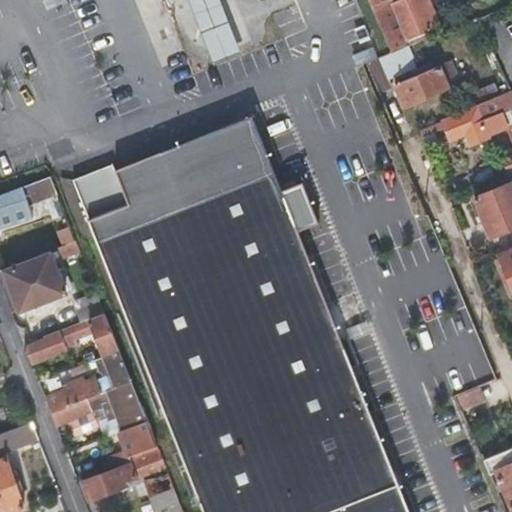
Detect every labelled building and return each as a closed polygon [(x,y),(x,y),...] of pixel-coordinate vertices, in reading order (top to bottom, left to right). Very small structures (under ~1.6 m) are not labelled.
[(215,0),(180,0),(206,65),(236,53),(215,0)] [(366,0),(389,53),(393,52),(403,48),(411,44),(392,1),(395,0),(366,0)] [(395,0),(392,1),(411,44),(426,38),(422,29),(437,21),(432,9),(427,11),(422,0),(395,0)] [(389,53),(376,59),(384,80),(401,72),(393,52),(389,53)] [(451,83),(441,61),(387,85),(397,107),(451,83)] [(445,122),(447,128),(452,140),(465,135),(470,145),(488,137),(488,136),(506,127),(500,115),(511,109),(511,99),(509,92),(475,106),(476,109),(445,122)] [(74,177),(202,511),(408,511),(295,222),(288,207),(280,183),(252,109),(74,177)] [(416,132),(420,140),(447,128),(445,122),(443,120),(416,132)] [(511,156),(503,161),(509,174),(511,172),(511,156)] [(299,177),(280,183),(288,207),(295,222),(314,215),(299,177)] [(45,178),(0,194),(0,227),(27,218),(22,207),(41,200),(52,197),(45,178)] [(511,186),(511,184),(474,200),(489,238),(511,228),(511,186)] [(60,217),(52,197),(41,200),(48,221),(60,217)] [(382,240),(386,251),(430,232),(425,220),(382,240)] [(68,242),(40,253),(41,256),(0,271),(0,274),(6,291),(14,311),(57,294),(46,263),(73,254),(68,242)] [(511,244),(497,252),(499,257),(511,251),(511,244)] [(427,299),(446,291),(430,251),(412,259),(415,269),(406,274),(415,296),(425,293),(427,299)] [(511,251),(499,257),(511,286),(511,251)] [(422,327),(432,351),(448,344),(435,314),(461,301),(456,289),(414,308),(422,327)] [(73,323),(97,314),(91,299),(68,307),(73,323)] [(39,340),(18,347),(24,362),(70,345),(68,338),(86,332),(96,357),(111,351),(109,345),(97,314),(73,323),(38,336),(39,340)] [(448,344),(432,351),(450,394),(478,381),(465,352),(463,353),(458,355),(456,350),(452,342),(448,344)] [(116,362),(111,351),(96,357),(87,360),(90,367),(92,367),(97,379),(104,377),(105,384),(101,385),(102,387),(93,390),(89,380),(76,383),(75,380),(65,384),(67,388),(39,399),(44,412),(124,382),(116,362)] [(52,376),(41,380),(44,388),(55,384),(52,376)] [(115,428),(138,420),(124,382),(44,412),(51,429),(88,414),(87,412),(99,408),(104,420),(111,418),(115,428)] [(450,398),(456,411),(480,400),(474,387),(450,398)] [(129,457),(149,449),(146,440),(138,420),(115,428),(112,430),(119,446),(103,452),(108,465),(129,457)] [(0,511),(12,511),(20,509),(3,460),(0,460),(0,453),(27,442),(21,425),(0,433),(0,511)] [(163,484),(149,449),(129,457),(135,473),(138,473),(147,494),(165,488),(163,484)] [(511,511),(511,451),(480,465),(487,480),(493,477),(506,511),(511,511)] [(131,482),(124,464),(76,482),(83,500),(131,482)] [(174,511),(165,488),(147,494),(153,511),(174,511)]
